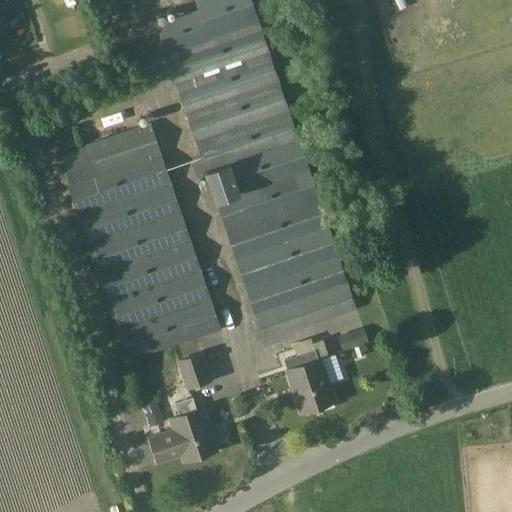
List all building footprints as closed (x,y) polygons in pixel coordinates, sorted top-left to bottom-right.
[(197,181),(208,177),(264,341),(356,310),(250,0),(194,0),(197,9),(155,24),(202,160),(191,163),(197,181)] [(127,363),(221,330),(150,124),(56,156),(127,363)] [(202,351),(175,360),(185,390),(212,381),(202,351)] [(333,402),(319,359),(316,351),(283,361),(301,413),(333,402)] [(196,410),(192,397),(174,403),(178,416),(170,419),(174,430),(150,439),(158,462),(182,454),(184,461),(216,450),(201,408),(196,410)]
